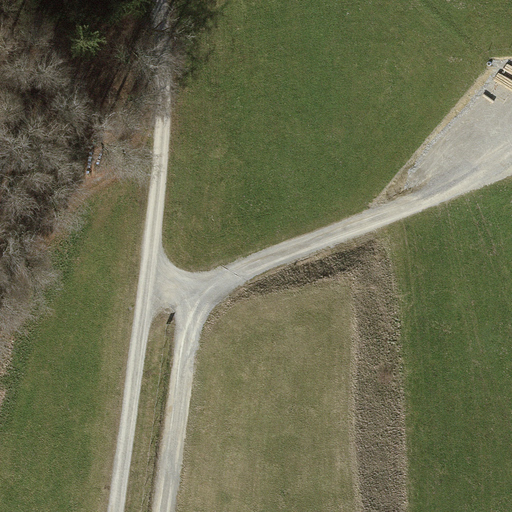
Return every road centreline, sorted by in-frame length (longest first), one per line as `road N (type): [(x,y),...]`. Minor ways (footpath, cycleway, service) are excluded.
road 1 (track): [(114,511),(166,132),(157,0)]
road 2 (track): [(145,292),(211,287),(511,171)]
road 3 (track): [(165,109),(123,168),(69,204),(0,312)]
